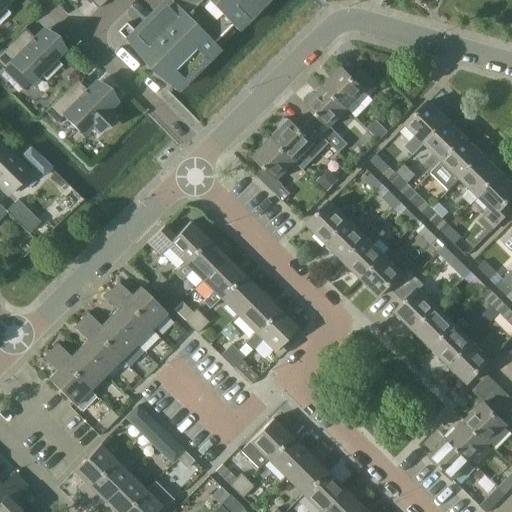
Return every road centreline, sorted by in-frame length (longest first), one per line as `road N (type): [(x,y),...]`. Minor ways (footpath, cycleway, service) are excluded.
road 1 (residential): [(428,511),(298,376),(333,324),(324,310),(187,173)]
road 2 (residential): [(205,156),(337,24),(358,20),(511,66)]
road 3 (residential): [(19,343),(187,173)]
road 4 (residential): [(88,41),(205,156)]
